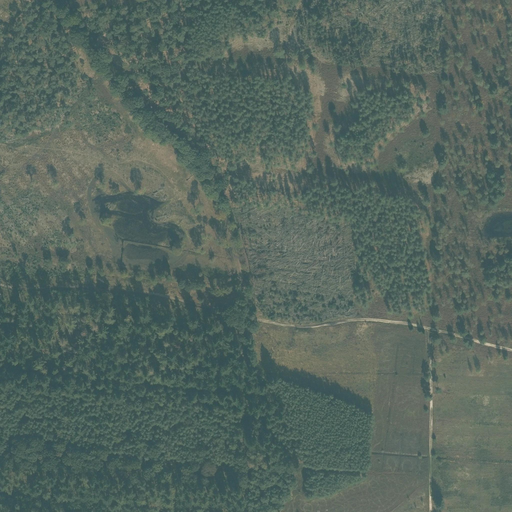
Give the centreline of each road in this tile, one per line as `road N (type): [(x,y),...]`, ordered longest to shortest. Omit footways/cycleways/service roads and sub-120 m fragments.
road 1 (track): [(64,0),(146,119),(213,188),(247,317)]
road 2 (track): [(247,317),(118,289),(0,286)]
road 3 (track): [(247,317),(247,511)]
road 4 (track): [(430,330),(247,317)]
road 5 (track): [(430,511),(430,330)]
